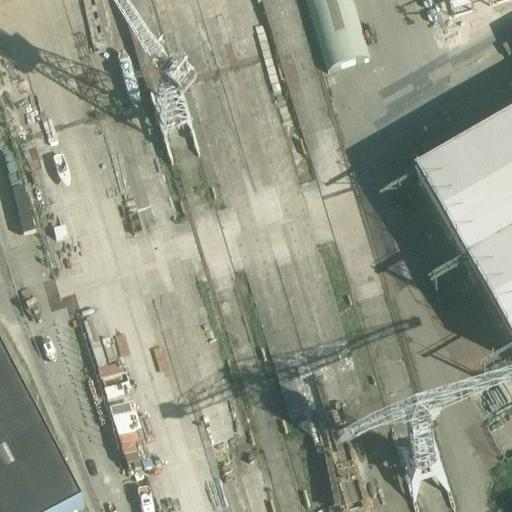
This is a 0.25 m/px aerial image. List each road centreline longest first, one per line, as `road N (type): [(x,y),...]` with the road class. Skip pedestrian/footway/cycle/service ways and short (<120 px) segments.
road 1 (unknown): [(373,190),(336,212),(112,269),(174,497)]
road 2 (unknown): [(112,269),(28,0)]
